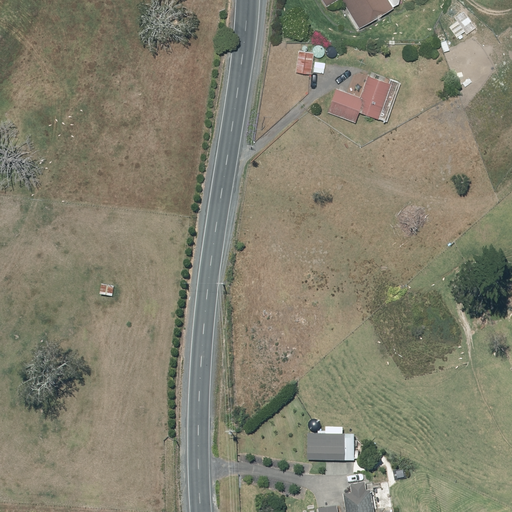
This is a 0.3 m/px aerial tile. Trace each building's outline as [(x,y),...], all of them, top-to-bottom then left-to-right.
[(315,0),(316,1),(318,0),(330,0),(344,23),(382,0),(315,0)] [(315,52),(298,50),(296,70),(312,72),(315,52)] [(386,79),(349,66),(342,85),(326,80),(317,105),(344,115),(348,105),(373,114),(386,79)] [(339,425),(299,427),(300,453),(340,451),(339,425)] [(364,511),(360,485),(334,489),(338,510),(326,511),(324,500),(308,503),(308,511),(364,511)]
